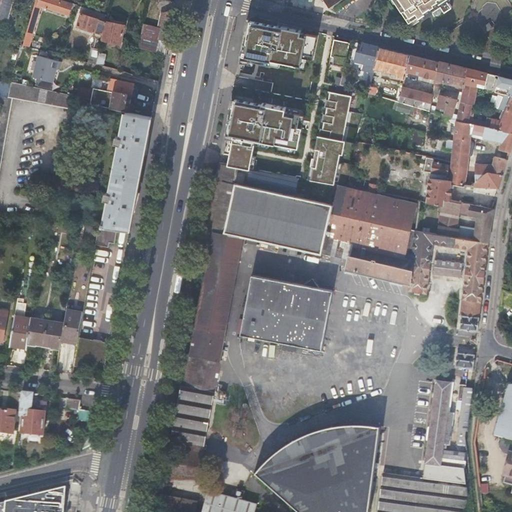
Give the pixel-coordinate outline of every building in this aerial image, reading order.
[(35,0),(23,44),(29,46),(41,5),(60,11),(61,7),(59,6),(61,0),(35,0)] [(511,0),(396,0),(409,20),(418,15),(420,18),(433,9),(432,6),(435,4),(437,7),(441,4),(445,9),(452,4),(449,0),(511,0)] [(104,21),(105,20),(99,18),(100,16),(82,10),(82,13),(81,12),(77,25),(101,33),(104,21)] [(165,13),(161,27),(158,39),(166,40),(171,13),(165,13)] [(277,25),(249,19),(243,57),(270,62),(271,59),(301,65),(303,56),(313,58),(318,34),(302,31),(303,26),(278,22),(277,25)] [(489,20),(482,25),(485,30),(493,25),(489,20)] [(124,25),(104,21),(101,33),(100,39),(120,44),(124,25)] [(161,27),(146,23),(144,22),(138,45),(138,46),(152,50),(155,51),(158,39),(161,27)] [(166,40),(158,39),(155,51),(155,52),(163,53),(166,40)] [(330,62),(344,65),(349,43),(335,40),(330,62)] [(374,71),(375,67),(375,64),(379,46),(363,41),(361,50),(358,50),(355,59),(365,61),(364,65),(363,68),(374,71)] [(375,64),(375,67),(383,69),(383,71),(389,73),(390,71),(397,72),(396,76),(405,78),(406,70),(410,53),(379,46),(375,64)] [(105,65),(108,53),(93,49),(90,61),(105,65)] [(442,61),(410,53),(406,70),(438,78),(442,61)] [(60,61),(39,56),(33,78),(54,84),(60,61)] [(468,67),(442,61),(438,78),(437,79),(465,85),(465,82),(468,67)] [(476,85),(477,85),(484,87),(487,72),(480,70),(476,85)] [(484,87),(486,87),(492,89),(496,74),(487,72),(484,87)] [(511,94),(511,77),(499,75),(495,90),(511,94)] [(114,90),(111,108),(126,111),(128,111),(135,82),(117,78),(114,90)] [(0,94),(0,173),(13,98),(70,109),(73,94),(11,81),(7,95),(0,94)] [(462,101),(472,103),(474,103),(476,93),(477,85),(476,85),(465,82),(465,85),(462,101)] [(477,85),(476,93),(484,95),(486,87),(484,87),(477,85)] [(400,101),(430,109),(431,106),(433,95),(403,87),(400,101)] [(108,89),(105,107),(111,108),(114,90),(108,89)] [(349,95),(328,90),(308,178),(329,183),(349,95)] [(430,109),(439,112),(452,116),(457,98),(441,94),(437,108),(431,106),(430,109)] [(235,98),(228,133),(234,134),(256,138),(298,147),(302,127),(299,126),(302,113),(286,110),(287,106),(263,101),(262,103),(235,98)] [(458,118),(458,120),(468,122),(471,123),(472,123),(474,112),(472,112),(474,103),(472,103),(462,101),(459,114),(458,118)] [(487,126),(511,131),(511,111),(506,110),(504,109),(500,120),(489,117),(487,126)] [(128,111),(126,111),(121,136),(117,135),(115,143),(120,143),(111,192),(106,191),(105,199),(109,200),(105,222),(103,222),(102,224),(105,225),(104,225),(117,227),(130,229),(151,116),(128,111)] [(456,120),(454,137),(471,138),(472,134),(502,140),(499,149),(510,151),(511,146),(511,131),(487,126),(472,123),(471,123),(468,122),(458,120),(456,120)] [(234,134),(228,163),(250,168),(256,138),(234,134)] [(454,137),(452,162),(451,172),(451,176),(450,182),(451,182),(461,184),(472,185),(488,172),(503,173),(508,159),(495,156),(493,164),(476,164),(476,171),(468,171),(469,156),(473,156),(474,143),(471,142),(471,138),(454,137)] [(430,171),(427,200),(444,203),(446,198),(450,199),(451,182),(450,182),(451,176),(447,176),(447,173),(448,173),(448,172),(449,164),(433,160),(432,171),(430,171)] [(297,184),(299,177),(250,168),(228,163),(220,162),(219,162),(200,264),(207,266),(190,353),(191,353),(220,359),(245,237),(349,257),(349,258),(347,269),(357,271),(358,270),(393,278),(393,280),(402,282),(402,280),(409,282),(408,289),(428,292),(431,261),(432,261),(432,259),(431,259),(433,242),(469,248),(460,328),(478,330),(488,242),(459,237),(454,236),(437,233),(415,230),(414,230),(412,257),(405,256),(411,230),(418,203),(338,185),(337,193),(297,184)] [(488,172),(472,185),(499,187),(503,173),(488,172)] [(444,203),(437,233),(454,236),(459,211),(478,216),(477,221),(463,219),(459,237),(488,242),(489,242),(494,208),(473,203),(461,201),(450,199),(446,198),(444,203)] [(117,227),(104,225),(98,225),(95,243),(108,245),(108,240),(114,241),(117,227)] [(414,230),(411,230),(405,256),(412,257),(414,230)] [(435,259),(434,272),(461,276),(463,262),(435,259)] [(253,275),(241,333),(322,348),(334,290),(320,287),(314,278),(306,284),(253,275)] [(511,292),(503,289),(502,304),(511,307),(511,292)] [(78,341),(79,338),(84,310),(67,307),(65,319),(61,339),(78,341)] [(8,310),(0,308),(0,343),(3,344),(8,310)] [(32,314),(32,317),(27,345),(43,347),(48,320),(39,319),(40,315),(32,314)] [(32,317),(15,315),(11,345),(27,347),(27,345),(32,317)] [(59,350),(61,339),(65,319),(57,318),(56,321),(48,320),(43,347),(59,350)] [(104,369),(108,343),(79,338),(78,341),(74,364),(104,369)] [(220,359),(191,353),(185,384),(214,390),(220,359)] [(473,369),(475,355),(457,353),(455,367),(473,369)] [(383,472),(377,511),(460,511),(468,497),(465,468),(469,468),(468,462),(466,462),(467,454),(446,452),(447,444),(450,445),(450,442),(451,442),(452,439),(450,439),(454,412),(448,412),(452,382),(436,380),(424,477),(383,472)] [(511,382),(508,382),(493,435),(511,440),(511,382)] [(198,473),(214,390),(185,384),(181,383),(171,438),(170,447),(171,449),(177,450),(174,468),(198,473)] [(457,443),(467,447),(466,442),(474,388),(465,387),(457,443)] [(31,410),(33,393),(23,391),(20,415),(24,415),(22,432),(43,434),(45,412),(31,410)] [(0,409),(0,431),(13,433),(15,411),(0,409)] [(370,511),(381,429),(371,427),(365,426),(361,425),(351,425),(346,425),(336,426),(332,427),(323,429),(314,431),(306,434),(299,438),(291,442),(285,446),(282,449),(272,457),(265,465),(257,475),(298,511),(370,511)] [(64,511),(66,486),(38,493),(38,497),(34,498),(30,499),(30,495),(0,502),(0,511),(64,511)] [(208,487),(202,511),(254,511),(258,497),(208,487)] [(165,492),(161,509),(174,511),(196,511),(199,499),(165,492)]
